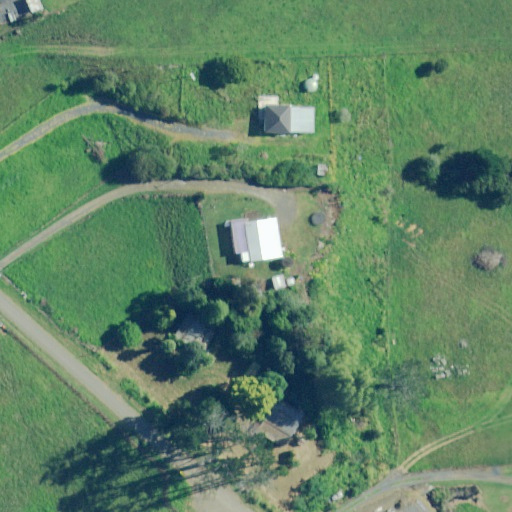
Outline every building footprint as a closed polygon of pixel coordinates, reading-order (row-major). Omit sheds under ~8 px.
[(40,9),(36,0),(25,0),(30,13),(40,9)] [(312,108),(262,106),(261,132),(310,135),(312,108)] [(279,258),(274,219),(242,224),(246,253),(238,254),(239,263),(279,258)] [(186,312),(172,338),(201,354),(215,328),(186,312)] [(268,396),(252,425),(284,443),(300,414),(268,396)]
